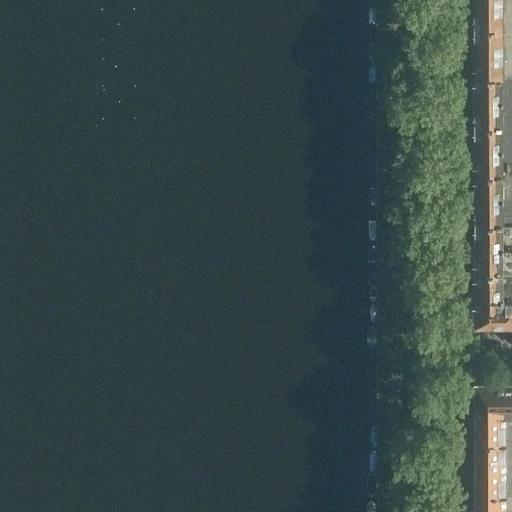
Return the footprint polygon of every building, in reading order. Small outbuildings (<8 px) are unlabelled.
[(511,11),(511,0),(475,0),(476,12),(511,11)] [(511,36),(511,11),(476,12),(476,36),(511,36)] [(511,60),(511,36),(476,36),(476,61),(511,60)] [(511,85),(511,60),(476,61),(476,85),(511,85)] [(511,109),(511,85),(476,85),(476,109),(511,109)] [(511,133),(511,109),(476,109),(476,134),(511,133)] [(511,158),(511,133),(476,134),(476,158),(511,158)] [(511,182),(511,158),(476,158),(476,183),(511,182)] [(511,206),(511,182),(476,183),(476,207),(511,206)] [(511,231),(511,206),(476,207),(476,231),(511,231)] [(511,231),(476,231),(477,256),(511,255),(511,231)] [(511,284),(511,255),(477,256),(477,280),(503,280),(503,285),(511,284)] [(511,311),(511,284),(503,285),(503,280),(477,280),(477,312),(511,311)] [(511,371),(477,371),(477,478),(511,478),(511,371)] [(511,504),(511,478),(477,478),(477,505),(511,504)]
